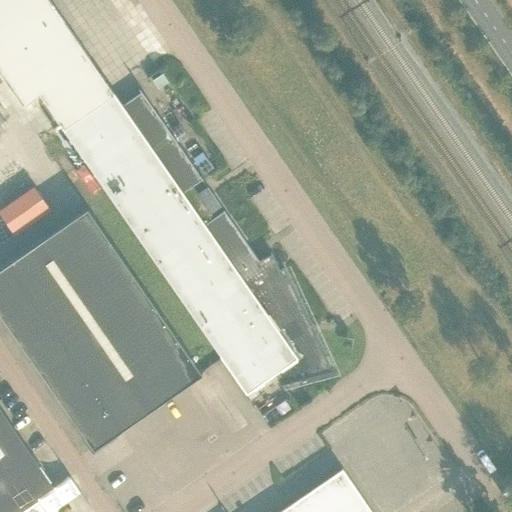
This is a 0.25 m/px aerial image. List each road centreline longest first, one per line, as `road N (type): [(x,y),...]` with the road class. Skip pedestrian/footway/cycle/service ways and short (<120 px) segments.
road 1 (unclassified): [(396,361),(152,0)]
road 2 (unclassified): [(177,511),(396,361)]
road 3 (unknown): [(104,511),(0,354)]
road 4 (unclassified): [(503,511),(396,361)]
